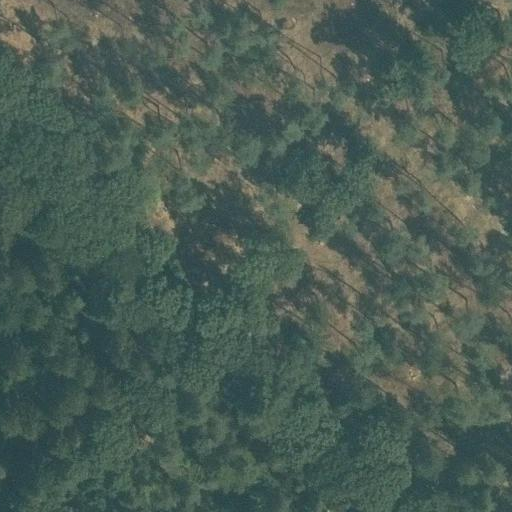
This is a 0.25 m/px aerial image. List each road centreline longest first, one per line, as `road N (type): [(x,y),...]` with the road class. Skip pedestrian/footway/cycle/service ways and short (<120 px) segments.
road 1 (track): [(215,292),(439,511)]
road 2 (track): [(0,87),(215,292)]
road 3 (track): [(32,511),(215,292)]
